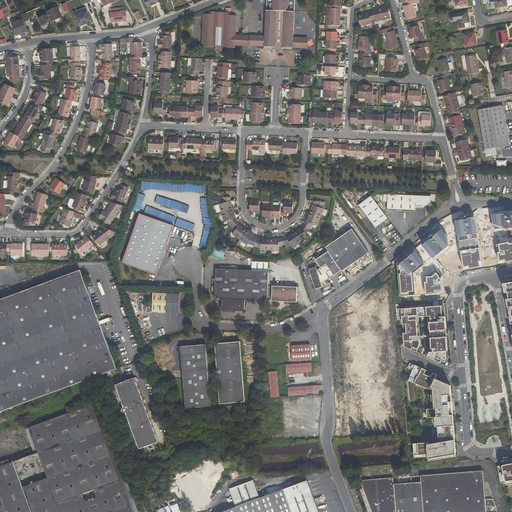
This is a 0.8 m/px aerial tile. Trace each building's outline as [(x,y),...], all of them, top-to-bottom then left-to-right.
[(275,51),(276,51),(276,52),(282,52),(282,51),(283,51),(283,48),(294,48),(294,37),(295,12),(289,12),(289,0),(273,0),(273,4),(270,4),(270,11),(266,10),(265,36),(265,47),(275,48),(275,51)] [(404,6),(407,19),(417,17),(413,4),(417,3),(416,0),(414,0),(412,0),(405,2),(406,6),(404,6)] [(5,17),(11,15),(7,7),(1,9),(5,17)] [(51,22),(63,17),(58,7),(47,12),(51,22)] [(125,11),(120,11),(120,8),(112,9),(112,13),(111,13),(112,22),(127,21),(125,11)] [(374,21),(375,22),(391,18),(388,8),(385,8),(381,9),(380,8),(372,10),(372,12),(374,21)] [(341,9),(328,9),(327,17),(341,18),(341,9)] [(230,12),(209,11),(209,14),(202,14),(201,46),(213,47),(213,45),(215,45),(221,46),(223,46),(223,47),(234,48),(235,46),(235,35),(236,15),(230,15),(230,12)] [(80,26),(91,21),(88,12),(76,17),(80,26)] [(371,24),(371,21),(374,21),(372,12),(365,14),(365,16),(362,16),(358,17),(361,26),(371,24)] [(40,13),(37,15),(42,26),(45,24),(47,24),(50,22),(47,14),(45,15),(44,16),(43,15),(42,13),(40,13)] [(451,15),(452,20),(459,19),(460,28),(469,27),(468,22),(470,22),(468,13),(451,15)] [(327,25),(323,25),(323,29),(337,29),(337,26),(340,26),(341,18),(327,17),(327,25)] [(27,31),(23,20),(12,24),(16,36),(27,31)] [(415,38),(416,42),(424,39),(423,36),(422,36),(419,26),(409,28),(412,39),(415,38)] [(399,47),(394,31),(391,32),(390,28),(379,31),(380,35),(385,33),(390,50),(399,47)] [(498,45),(509,43),(508,31),(496,33),(498,45)] [(159,49),(172,48),(172,36),(171,36),(171,32),(163,32),(163,36),(161,36),(161,42),(161,44),(159,44),(159,49)] [(340,41),(340,36),(338,36),(338,32),(327,32),(327,41),(340,41)] [(464,34),(466,47),(477,45),(475,32),(464,34)] [(235,35),(235,46),(265,47),(265,36),(235,35)] [(294,48),(308,49),(309,38),(294,37),(294,48)] [(370,54),(371,37),(360,37),(360,41),(360,46),(358,46),(358,50),(361,50),(361,54),(369,54),(370,54)] [(337,46),(340,46),(340,41),(327,41),(326,49),(337,49),(337,46)] [(130,43),(131,57),(139,57),(142,57),(142,42),(130,43)] [(415,50),(418,61),(428,59),(425,47),(426,47),(425,43),(416,46),(417,49),(415,50)] [(103,56),(104,60),(112,60),(112,44),(101,45),(101,50),(102,50),(102,52),(102,56),(103,56)] [(71,59),(80,59),(80,47),(71,48),(71,59)] [(43,62),(43,65),(50,65),(53,65),(52,49),(40,50),(40,62),(43,62)] [(162,52),(161,56),(161,61),(159,61),(159,68),(171,68),(172,52),(162,52)] [(371,58),(369,58),(369,54),(361,54),(360,54),(359,67),(370,67),(371,58)] [(339,64),(339,59),(337,59),(337,56),(326,55),(326,64),(339,64)] [(477,55),(466,57),(469,75),(480,73),(477,55)] [(7,68),(18,67),(17,57),(6,58),(7,68)] [(140,61),(139,57),(131,57),(130,57),(130,74),(140,73),(140,69),(140,65),(141,65),(141,60),(140,61)] [(202,59),(192,58),(192,71),(190,71),(190,75),(199,75),(199,71),(202,72),(202,59)] [(387,58),(386,71),(397,72),(397,66),(397,63),(398,63),(399,59),(387,58)] [(449,74),(448,70),(449,70),(445,58),(436,61),(440,76),(445,75),(449,74)] [(500,69),(499,61),(491,63),(492,71),(500,69)] [(80,67),(80,63),(69,63),(69,66),(71,67),(70,79),(79,80),(81,67),(80,67)] [(220,63),(219,67),(218,67),(218,78),(228,79),(229,63),(220,63)] [(51,80),(50,65),(43,65),(41,65),(41,71),(39,71),(40,80),(51,80)] [(18,76),(18,67),(7,68),(7,77),(18,76)] [(101,75),(100,80),(110,81),(111,68),(100,67),(99,75),(101,75)] [(336,73),(339,73),(339,67),(326,67),(325,75),(336,76),(336,73)] [(245,83),(258,83),(258,79),(256,79),(256,73),(245,72),(245,83)] [(299,75),(299,81),(297,81),(297,85),(310,85),(310,75),(299,75)] [(437,83),(440,94),(449,91),(445,75),(440,76),(438,77),(439,82),(437,83)] [(138,81),(138,78),(126,77),(126,81),(130,81),(129,94),(140,95),(141,91),(139,90),(140,81),(138,81)] [(170,96),(170,92),(171,79),(161,78),(160,91),(161,91),(161,95),(168,95),(170,96)] [(199,81),(187,81),(186,93),(197,94),(197,89),(197,85),(198,85),(199,81)] [(230,82),(219,82),(219,87),(217,86),(217,98),(223,98),(227,98),(228,87),(230,87),(230,82)] [(324,90),(337,91),(338,82),(324,82),(324,90)] [(93,94),(103,96),(105,84),(95,83),(93,94)] [(482,83),(471,84),(473,97),(484,95),(482,83)] [(5,84),(1,93),(11,97),(15,89),(5,84)] [(67,85),(64,100),(72,101),(76,102),(77,97),(75,97),(76,94),(77,91),(74,90),(75,86),(67,85)] [(362,86),(359,86),(359,90),(355,90),(355,99),(365,99),(366,85),(362,85),(362,86)] [(370,86),(366,85),(365,99),(377,100),(377,91),(373,91),(373,87),(370,87),(370,86)] [(264,87),(253,87),(252,98),(266,99),(266,93),(264,93),(264,87)] [(390,88),(387,88),(387,92),(383,92),(383,100),(394,100),(394,87),(390,87),(390,88)] [(394,100),(405,101),(405,93),(401,93),(401,88),(398,88),(398,87),(394,87),(394,100)] [(290,94),(288,94),(288,98),(301,99),(302,89),(290,88),(290,94)] [(337,91),(324,90),(324,98),(337,99),(337,91)] [(37,91),(32,102),(40,106),(46,94),(37,91)] [(421,104),(425,104),(426,95),(422,95),(422,91),(408,91),(407,101),(421,101),(421,104)] [(448,106),(449,111),(450,114),(461,111),(456,92),(444,96),(447,106),(448,106)] [(0,95),(0,102),(7,106),(11,97),(1,93),(0,95)] [(98,116),(101,99),(92,97),(90,110),(91,110),(91,115),(98,116)] [(67,116),(72,101),(64,100),(62,99),(61,103),(58,113),(59,114),(65,116),(67,116)] [(124,99),(121,109),(134,112),(135,108),(133,107),(134,102),(124,99)] [(155,103),(154,113),(160,114),(163,114),(163,115),(167,115),(167,106),(164,106),(164,103),(160,103),(155,103)] [(265,110),(263,109),(263,103),(252,103),(252,112),(265,112),(265,110)] [(25,115),(34,121),(40,110),(31,105),(25,115)] [(300,114),(301,105),(290,105),(289,111),(287,111),(287,113),(300,114)] [(170,108),(170,115),(174,116),(174,117),(181,117),(181,107),(174,106),(174,108),(170,108)] [(203,117),(203,106),(192,106),(192,109),(192,117),(203,117)] [(510,145),(503,106),(478,110),(485,150),(510,145)] [(192,109),(189,109),(189,107),(181,107),(181,117),(188,118),(188,116),(192,117),(192,109)] [(211,117),(222,118),(222,110),(219,110),(219,107),(212,107),(211,117)] [(226,119),(233,120),(234,109),(227,109),(227,110),(222,110),(222,118),(226,118),(226,119)] [(240,119),(244,119),(244,111),(241,111),(241,109),(234,109),(233,120),(240,120),(240,119)] [(131,121),(129,120),(130,114),(120,112),(117,122),(130,125),(131,121)] [(251,122),(262,122),(262,117),(264,117),(265,112),(252,112),(251,122)] [(310,114),(309,122),(313,122),(313,123),(319,124),(320,112),(314,112),(313,114),(310,114)] [(331,115),(328,115),(328,113),(320,112),(319,124),(327,124),(327,123),(331,123),(331,115)] [(335,112),(335,115),(331,115),(331,123),(342,123),(343,112),(335,112)] [(358,116),(359,113),(351,112),(350,124),(362,124),(362,116),(358,116)] [(431,116),(430,114),(426,114),(426,112),(420,112),(418,113),(418,127),(422,127),(422,126),(426,126),(430,126),(431,116)] [(287,118),(289,118),(289,124),(300,124),(300,114),(287,113),(287,118)] [(399,126),(400,116),(396,116),(396,114),(387,113),(387,124),(392,124),(395,124),(395,126),(399,126)] [(366,114),(366,116),(362,116),(362,124),(365,124),(365,126),(374,126),(374,117),(374,115),(366,114)] [(415,127),(415,117),(412,116),(412,115),(403,114),(402,125),(408,125),(411,125),(411,126),(415,127)] [(384,125),(384,117),(380,117),(380,115),(374,115),(374,117),(374,126),(380,126),(380,125),(384,125)] [(452,128),(463,124),(461,115),(449,118),(452,128)] [(23,139),(32,123),(23,118),(14,134),(23,139)] [(46,131),(45,134),(47,135),(55,137),(57,137),(58,134),(59,134),(63,121),(53,118),(49,132),(46,131)] [(88,121),(84,134),(91,136),(94,137),(98,124),(88,121)] [(130,125),(117,122),(115,131),(125,134),(127,128),(129,129),(130,125)] [(454,136),(466,133),(463,124),(452,128),(454,136)] [(12,149),(19,138),(10,132),(4,143),(12,149)] [(86,153),(91,136),(84,134),(83,134),(82,137),(81,137),(76,150),(86,153)] [(124,141),(125,137),(112,134),(110,144),(120,147),(122,141),(124,141)] [(54,140),(55,137),(47,135),(46,138),(44,138),(41,149),(50,151),(52,145),(53,140),(54,140)] [(169,148),(178,149),(179,138),(170,137),(169,148)] [(155,140),(149,139),(149,149),(163,150),(164,140),(160,140),(160,139),(155,138),(155,140)] [(201,139),(187,138),(187,140),(183,140),(182,149),(201,149),(201,140),(201,139)] [(205,140),(205,141),(201,140),(201,149),(205,150),(214,150),(215,140),(205,140)] [(223,140),(223,149),(236,150),(237,140),(223,140)] [(265,154),(266,142),(262,142),(262,140),(253,140),(253,150),(261,150),(261,154),(265,154)] [(458,152),(470,148),(467,140),(456,143),(458,152)] [(280,141),(270,141),(269,150),(283,151),(283,143),(280,143),(280,141)] [(283,154),(286,154),(297,155),(297,143),(283,143),(283,151),(283,154)] [(317,143),(312,143),(312,154),(324,154),(325,153),(325,145),(325,143),(321,143),(321,144),(317,144),(317,143)] [(332,154),(342,155),(347,155),(347,146),(347,145),(342,145),(332,144),(332,145),(329,145),(328,153),(328,154),(332,154)] [(372,145),(372,147),(366,147),(366,157),(372,157),(372,156),(385,157),(385,149),(385,147),(377,146),(377,145),(372,145)] [(347,146),(347,156),(366,157),(366,147),(347,146)] [(389,148),(389,149),(385,149),(385,157),(385,158),(400,158),(400,148),(389,148)] [(470,148),(458,152),(461,161),(472,158),(470,148)] [(422,153),(422,149),(418,149),(418,150),(404,149),(403,160),(422,161),(422,153)] [(422,162),(436,163),(437,152),(426,151),(426,153),(422,153),(422,161),(422,162)] [(20,178),(20,173),(10,173),(10,177),(8,177),(8,189),(17,190),(18,178),(20,178)] [(90,182),(92,177),(82,176),(81,179),(85,180),(82,191),(93,193),(96,183),(90,182)] [(49,188),(59,194),(65,185),(56,179),(49,188)] [(126,191),(128,192),(129,188),(122,186),(120,190),(117,189),(115,195),(113,194),(111,199),(122,202),(126,191)] [(42,213),(47,195),(37,192),(33,206),(34,206),(33,210),(42,213)] [(85,201),(87,196),(77,193),(71,207),(81,211),(82,207),(84,208),(86,201),(85,201)] [(415,208),(422,209),(431,202),(431,196),(388,195),(388,210),(415,211),(415,208)] [(230,201),(230,197),(223,197),(222,203),(220,204),(222,213),(233,210),(230,201)] [(371,197),(359,205),(376,227),(387,218),(375,202),(371,197)] [(255,211),(255,214),(259,214),(260,200),(251,200),(250,211),(255,211)] [(321,208),(321,202),(314,201),(313,205),(310,213),(321,217),(324,209),(321,208)] [(288,213),(293,213),(293,202),(284,202),(283,215),(288,215),(288,213)] [(110,225),(122,206),(111,203),(105,212),(103,211),(99,218),(110,225)] [(262,217),(268,217),(267,219),(271,219),(271,206),(263,206),(262,217)] [(271,206),(271,219),(275,219),(275,217),(280,217),(281,206),(271,206)] [(72,221),(75,213),(64,209),(59,223),(68,226),(70,221),(72,221)] [(222,213),(225,222),(228,221),(231,226),(237,222),(236,220),(233,210),(222,213)] [(24,215),(26,216),(25,218),(24,222),(35,225),(37,215),(25,212),(24,215)] [(314,225),(317,226),(321,217),(310,213),(307,221),(304,224),(310,229),(314,225)] [(157,275),(174,226),(140,214),(123,263),(157,275)] [(231,226),(235,231),(233,234),(240,239),(247,230),(239,225),(237,222),(231,226)] [(300,242),(308,237),(306,234),(310,229),(304,224),(302,227),(294,232),(300,242)] [(99,246),(109,238),(101,229),(92,237),(99,246)] [(342,271),(342,272),(369,253),(352,229),(326,248),(329,252),(342,271)] [(247,230),(240,239),(247,245),(249,242),(255,244),(257,237),(254,236),(247,230)] [(285,246),(291,244),(293,247),(300,242),(294,232),(286,237),(283,238),(285,246)] [(75,246),(82,254),(93,245),(86,236),(75,246)] [(257,237),(255,244),(261,247),(261,250),(269,250),(270,239),(260,238),(257,237)] [(269,250),(279,251),(279,248),(285,246),(283,238),(279,239),(270,239),(269,250)] [(441,251),(457,251),(457,242),(441,243),(441,251)] [(23,255),(23,244),(7,244),(7,252),(11,252),(10,255),(23,255)] [(48,256),(49,244),(32,244),(32,256),(48,256)] [(52,256),(67,256),(67,244),(52,244),(52,256)] [(222,259),(225,251),(214,247),(211,255),(222,259)] [(342,271),(329,252),(315,262),(320,269),(326,264),(334,276),(342,271)] [(311,274),(311,281),(314,284),(316,289),(323,287),(322,284),(321,281),(331,277),(334,276),(326,264),(320,269),(318,271),(317,268),(310,270),(311,274)] [(269,271),(216,269),(215,295),(215,299),(222,299),(221,310),(245,311),(245,300),(267,301),(269,271)] [(113,376),(112,371),(117,369),(80,270),(0,300),(0,412),(108,373),(110,378),(113,376)] [(420,299),(419,271),(401,271),(401,279),(411,279),(411,284),(401,284),(401,290),(407,290),(407,296),(411,296),(411,299),(420,299)] [(511,279),(503,281),(503,284),(505,293),(508,293),(509,300),(506,300),(507,307),(510,307),(511,316),(509,317),(510,324),(511,324),(511,279)] [(297,303),(298,288),(273,286),(272,301),(297,303)] [(179,313),(180,294),(153,293),(152,312),(179,313)] [(443,321),(442,306),(396,309),(397,320),(403,319),(405,347),(416,352),(420,344),(420,340),(419,340),(417,317),(431,316),(432,322),(430,322),(432,349),(433,349),(434,352),(430,352),(428,357),(441,363),(442,360),(446,362),(447,358),(447,351),(448,351),(447,337),(445,337),(445,334),(447,334),(446,321),(443,321)] [(344,387),(389,383),(385,330),(340,334),(344,387)] [(220,404),(245,402),(240,342),(215,344),(220,404)] [(291,346),(293,362),(312,360),(311,344),(291,346)] [(186,409),(211,407),(205,345),(181,347),(186,409)] [(439,437),(452,436),(451,425),(454,425),(453,415),(450,415),(450,412),(453,412),(452,401),(449,401),(449,397),(452,397),(451,386),(435,379),(437,375),(433,373),(432,376),(425,373),(426,370),(410,363),(408,368),(413,370),(409,380),(426,388),(427,386),(433,389),(435,409),(427,409),(427,418),(435,417),(436,427),(438,427),(439,437)] [(286,374),(311,372),(311,364),(285,366),(286,374)] [(276,372),(267,373),(269,398),(277,397),(276,372)] [(122,412),(126,414),(139,449),(158,442),(135,379),(116,385),(124,406),(122,412)] [(363,431),(394,428),(391,384),(359,387),(363,431)] [(288,397),(314,394),(313,387),(288,389),(288,397)] [(131,511),(101,429),(92,404),(29,428),(38,453),(0,466),(0,511),(131,511)] [(101,429),(131,511),(138,511),(107,427),(101,429)] [(456,454),(455,440),(428,444),(428,443),(413,444),(414,455),(428,454),(429,459),(456,454)] [(511,463),(506,465),(498,466),(500,479),(502,483),(507,482),(507,485),(511,483),(511,463)] [(319,511),(308,480),(256,499),(250,482),(226,490),(233,508),(221,511),(319,511)] [(371,511),(360,481),(357,482),(368,511),(371,511)]
